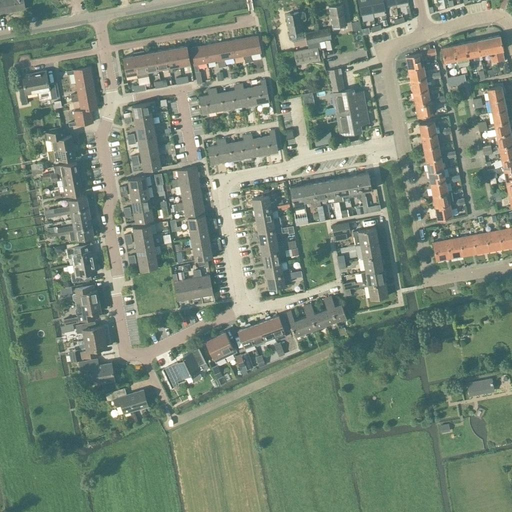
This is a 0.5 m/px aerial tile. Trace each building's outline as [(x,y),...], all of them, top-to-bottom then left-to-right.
[(0,0),(0,13),(25,9),(23,0),(0,0)] [(370,0),(357,0),(360,15),(372,12),(370,0)] [(370,0),(372,12),(385,10),(384,6),(382,0),(370,0)] [(335,4),(335,5),(328,6),(333,29),(339,28),(339,25),(347,24),(343,4),(339,4),(338,4),(335,4)] [(303,36),(302,30),(300,21),(304,21),(306,19),(305,12),(303,11),(298,12),(285,14),(289,32),(295,31),(296,37),(303,36)] [(329,28),(317,30),(319,42),(332,39),(329,28)] [(308,45),(319,42),(317,30),(305,33),(308,45)] [(500,35),(476,40),(479,58),(490,55),(491,62),(504,60),(502,50),(503,49),(500,35)] [(252,61),(250,54),(261,53),(257,36),(244,38),(248,62),(252,61)] [(245,63),(248,62),(244,38),(231,40),(234,57),(243,56),(245,63)] [(225,66),(224,59),(234,57),(231,40),(217,43),(222,67),(225,66)] [(479,58),(476,40),(465,42),(468,57),(474,56),(474,59),(479,58)] [(463,62),(462,58),(468,57),(465,42),(453,45),(457,63),(463,62)] [(218,68),(222,67),(217,43),(204,45),(207,62),(217,61),(218,68)] [(406,56),(408,68),(423,65),(422,60),(426,59),(426,56),(431,55),(429,44),(419,47),(420,51),(420,53),(406,56)] [(176,47),(179,65),(190,63),(187,45),(176,47)] [(207,62),(204,45),(190,48),(193,65),(195,72),(199,71),(197,64),(207,62)] [(451,64),(457,63),(453,45),(441,47),(444,62),(450,60),(451,64)] [(323,59),(320,46),(293,52),(296,65),(323,59)] [(179,65),(176,47),(165,49),(169,67),(179,65)] [(165,49),(154,51),(158,69),(169,67),(165,49)] [(148,76),(147,71),(144,53),(140,54),(140,51),(133,52),(133,55),(137,73),(138,78),(148,76)] [(158,74),(158,69),(154,51),(144,53),(147,71),(152,70),(153,75),(158,74)] [(133,55),(122,57),(126,75),(137,73),(133,55)] [(428,77),(427,74),(428,74),(428,71),(424,71),(423,65),(408,68),(410,80),(425,77),(428,77)] [(67,75),(74,74),(76,84),(93,81),(90,67),(73,70),(66,71),(67,75)] [(46,71),(34,73),(38,92),(49,90),(51,99),(57,98),(54,82),(48,83),(46,71)] [(38,92),(34,73),(22,75),(24,88),(18,89),(21,104),(27,103),(26,94),(38,92)] [(455,76),(447,77),(449,85),(449,86),(461,83),(459,75),(455,76)] [(425,77),(410,80),(412,92),(428,89),(425,77)] [(353,89),(344,90),(342,78),(330,81),(332,93),(340,135),(361,131),(360,124),(368,122),(362,91),(354,93),(353,89)] [(261,85),(252,87),(255,104),(268,102),(264,79),(260,80),(261,85)] [(70,95),(71,98),(95,94),(93,81),(76,84),(77,93),(70,95)] [(255,104),(252,87),(243,88),(242,83),(238,84),(242,107),(255,104)] [(242,107),(238,84),(234,85),(235,90),(226,91),(229,109),(242,107)] [(489,100),(503,97),(501,86),(487,89),(489,100)] [(229,109),(226,91),(216,93),(215,88),(211,89),(215,111),(229,109)] [(215,111),(211,89),(208,89),(208,94),(199,96),(202,114),(215,111)] [(412,92),(415,104),(430,101),(428,89),(412,92)] [(302,94),(304,105),(313,104),(311,93),(302,94)] [(72,102),(79,100),(80,110),(91,109),(98,107),(95,94),(71,98),(72,102)] [(506,109),(503,97),(489,100),(491,112),(506,109)] [(280,112),(289,111),(287,100),(278,101),(280,112)] [(156,112),(155,101),(131,106),(133,116),(152,113),(156,112)] [(432,113),(430,101),(415,104),(417,116),(432,113)] [(91,109),(80,110),(73,111),(75,121),(68,123),(69,126),(76,125),(93,122),(91,109)] [(506,109),(491,112),(488,113),(490,119),(493,118),(494,124),(508,121),(506,109)] [(154,124),(152,113),(133,116),(135,127),(154,124)] [(434,121),(419,123),(421,135),(436,132),(439,132),(438,127),(435,127),(434,121)] [(511,132),(508,121),(494,124),(496,135),(511,132)] [(155,135),(154,124),(135,127),(137,138),(155,135)] [(57,130),(44,133),(46,140),(47,151),(53,150),(74,146),(72,135),(66,136),(58,138),(57,130)] [(270,135),(261,137),(264,154),(277,152),(273,130),(269,130),(270,135)] [(436,132),(421,135),(423,147),(438,144),(437,140),(440,139),(439,132),(436,132)] [(499,147),(511,144),(511,139),(511,132),(496,135),(499,147)] [(251,157),(247,134),(243,135),(244,140),(234,141),(238,159),(251,157)] [(264,154),(261,137),(252,138),(251,134),(247,134),(251,157),(264,154)] [(323,134),(314,135),(315,145),(325,144),(323,134)] [(157,145),(155,135),(137,138),(139,149),(157,145)] [(238,159),(234,141),(225,143),(224,138),(220,139),(224,161),(238,159)] [(211,164),(224,161),(220,139),(216,140),(217,145),(208,146),(211,164)] [(175,152),(174,142),(165,143),(166,148),(168,148),(169,153),(175,152)] [(438,144),(423,147),(425,159),(441,156),(438,144)] [(511,156),(511,144),(499,147),(501,159),(511,156)] [(159,156),(157,145),(139,149),(141,159),(159,156)] [(51,161),(55,161),(75,157),(74,146),(53,150),(47,151),(49,160),(51,161)] [(161,167),(159,156),(141,159),(143,170),(161,167)] [(443,168),(441,156),(425,159),(428,171),(443,168)] [(495,168),(487,169),(488,174),(496,172),(503,171),(511,168),(511,156),(501,159),(502,165),(495,168)] [(35,163),(36,169),(36,170),(49,168),(48,161),(35,163)] [(51,177),(57,176),(78,172),(76,162),(53,166),(54,172),(42,174),(43,178),(51,177)] [(171,180),(172,183),(199,178),(197,166),(176,170),(178,178),(171,180)] [(445,180),(443,168),(428,171),(430,183),(445,180)] [(511,168),(503,171),(506,182),(511,181),(511,168)] [(80,182),(78,172),(57,176),(57,180),(62,180),(63,186),(80,182)] [(361,198),(365,197),(364,191),(372,190),(368,172),(357,174),(361,198)] [(357,174),(346,176),(349,194),(349,197),(356,195),(357,199),(361,198),(357,174)] [(127,179),(129,190),(147,187),(145,176),(127,179)] [(349,194),(346,176),(334,178),(339,202),(343,201),(342,195),(349,194)] [(179,186),(180,194),(201,190),(199,178),(172,183),(172,187),(179,186)] [(339,202),(334,178),(323,180),(326,198),(327,198),(333,197),(334,203),(339,202)] [(327,201),(327,198),(326,198),(323,180),(312,182),(316,206),(321,205),(320,202),(327,201)] [(447,192),(445,180),(430,183),(432,195),(447,192)] [(82,193),(80,182),(63,186),(64,196),(82,193)] [(312,207),(316,206),(312,182),(301,184),(304,202),(311,201),(312,207)] [(305,208),(304,202),(301,184),(289,187),(293,210),(305,208)] [(149,197),(147,187),(129,190),(131,201),(149,197)] [(201,190),(180,194),(182,202),(175,203),(176,207),(203,202),(201,190)] [(432,195),(434,206),(450,204),(453,203),(452,200),(451,191),(447,192),(432,195)] [(252,198),(254,209),(277,205),(276,201),(270,202),(269,195),(252,198)] [(60,215),(66,214),(65,211),(88,207),(86,196),(68,199),(69,206),(59,208),(60,215)] [(133,211),(151,208),(149,197),(131,201),(133,211)] [(452,216),(451,208),(450,207),(453,206),(459,205),(458,199),(452,200),(453,203),(450,204),(434,206),(437,219),(452,216)] [(203,202),(176,207),(177,211),(183,210),(185,218),(186,218),(205,214),(203,202)] [(254,209),(256,221),(273,218),(271,211),(278,209),(277,205),(254,209)] [(66,214),(71,213),(72,219),(90,216),(88,207),(65,211),(66,214)] [(153,219),(151,208),(133,211),(135,222),(153,219)] [(186,218),(188,228),(207,225),(205,214),(186,218)] [(68,230),(92,226),(90,216),(72,219),(73,226),(68,226),(68,230)] [(274,225),(273,218),(256,221),(258,232),(281,228),(280,223),(274,225)] [(331,225),(333,235),(349,232),(348,222),(331,225)] [(134,238),(152,235),(150,224),(132,227),(134,238)] [(190,239),(209,235),(207,225),(188,228),(190,239)] [(70,240),(75,239),(75,240),(90,237),(94,236),(92,226),(68,230),(68,226),(62,227),(63,235),(69,234),(70,240)] [(360,244),(378,241),(375,227),(353,231),(355,245),(360,244)] [(501,249),(511,246),(511,232),(511,227),(498,230),(501,249)] [(282,232),(281,228),(258,232),(260,243),(277,240),(275,233),(282,232)] [(488,251),(501,249),(498,230),(485,232),(488,251)] [(475,254),(488,251),(485,232),(472,235),(475,254)] [(134,238),(136,248),(154,245),(152,235),(134,238)] [(192,249),(211,246),(209,235),(190,239),(192,249)] [(462,256),(475,254),(472,235),(459,237),(462,256)] [(449,258),(462,256),(459,237),(446,239),(449,258)] [(436,261),(449,258),(446,239),(432,242),(436,261)] [(285,250),(284,246),(278,247),(277,240),(260,243),(262,254),(285,250)] [(297,247),(295,240),(287,241),(289,249),(297,247)] [(360,244),(362,258),(380,255),(378,241),(360,244)] [(72,258),(73,265),(94,261),(92,249),(89,250),(88,244),(66,248),(67,256),(68,258),(70,258),(72,258)] [(138,259),(156,256),(154,245),(136,248),(138,259)] [(211,246),(192,249),(194,260),(213,257),(211,246)] [(299,255),(297,248),(289,249),(291,256),(299,255)] [(286,254),(285,250),(262,254),(264,265),(281,262),(279,256),(286,254)] [(383,269),(380,255),(362,258),(364,271),(364,272),(383,269)] [(158,267),(156,256),(138,259),(140,270),(158,267)] [(96,272),(94,261),(73,265),(74,271),(73,271),(72,271),(71,272),(71,273),(71,274),(72,282),(88,280),(87,274),(96,272)] [(264,265),(266,277),(289,273),(288,268),(282,269),(281,262),(264,265)] [(190,263),(183,265),(184,272),(191,270),(190,263)] [(201,296),(196,269),(192,270),(193,277),(185,279),(189,299),(201,296)] [(196,269),(201,296),(213,294),(209,274),(201,276),(200,269),(196,269)] [(367,285),(385,282),(383,269),(364,272),(364,271),(360,272),(362,281),(355,282),(356,287),(367,285)] [(176,273),(172,274),(177,301),(189,299),(185,279),(177,280),(176,273)] [(290,277),(289,273),(266,277),(268,288),(285,285),(283,278),(290,277)] [(355,281),(341,283),(342,289),(350,288),(356,287),(355,282),(355,281)] [(367,285),(369,299),(388,296),(385,282),(367,285)] [(73,293),(72,295),(73,299),(75,300),(76,304),(99,300),(97,289),(95,290),(91,290),(90,284),(89,284),(74,287),(75,293),(73,293)] [(351,295),(350,288),(342,289),(344,296),(351,295)] [(320,311),(325,324),(346,317),(341,303),(334,305),(331,296),(323,299),(326,308),(320,311)] [(76,307),(75,309),(75,313),(78,315),(79,315),(80,320),(96,317),(95,311),(98,311),(101,310),(99,300),(76,304),(76,307)] [(325,324),(320,311),(314,313),(311,303),(303,306),(306,316),(300,318),(305,332),(325,324)] [(295,336),(305,332),(300,318),(294,320),(291,310),(286,312),(295,336)] [(269,315),(267,316),(268,319),(276,339),(278,340),(286,336),(285,332),(278,315),(272,317),(269,315)] [(265,320),(258,322),(264,340),(274,336),(275,338),(276,339),(268,319),(267,316),(265,317),(265,320)] [(82,332),(84,340),(105,336),(103,325),(96,327),(95,321),(81,323),(75,324),(77,333),(82,332)] [(249,322),(246,323),(254,344),(264,340),(258,322),(251,325),(249,322)] [(254,344),(246,323),(245,324),(245,327),(237,330),(244,347),(254,344)] [(340,335),(347,333),(345,327),(338,329),(340,335)] [(223,354),(225,358),(237,352),(235,348),(233,349),(225,331),(215,336),(223,353),(223,354)] [(107,347),(107,346),(105,336),(84,340),(85,347),(80,348),(82,357),(101,354),(100,348),(107,347)] [(223,354),(223,353),(215,336),(205,340),(215,362),(225,358),(223,354)] [(284,352),(282,346),(275,349),(277,354),(284,352)] [(82,359),(82,357),(80,348),(69,350),(71,361),(82,359)] [(178,363),(163,370),(172,387),(178,384),(177,381),(184,377),(185,375),(189,373),(191,374),(192,377),(193,380),(196,381),(200,379),(201,376),(199,373),(201,372),(198,366),(203,364),(199,354),(197,350),(181,358),(182,360),(183,361),(181,365),(179,364),(178,363)] [(239,368),(245,366),(241,354),(235,356),(239,368)] [(114,379),(111,363),(98,365),(97,359),(79,362),(81,373),(92,371),(94,383),(114,379)] [(217,364),(212,367),(217,379),(223,376),(217,364)] [(481,381),(472,383),(472,390),(482,388),(481,381)] [(117,406),(121,405),(123,413),(148,406),(143,389),(126,394),(124,387),(105,393),(107,401),(112,399),(114,404),(117,406)] [(449,431),(448,424),(439,425),(440,433),(449,431)]
